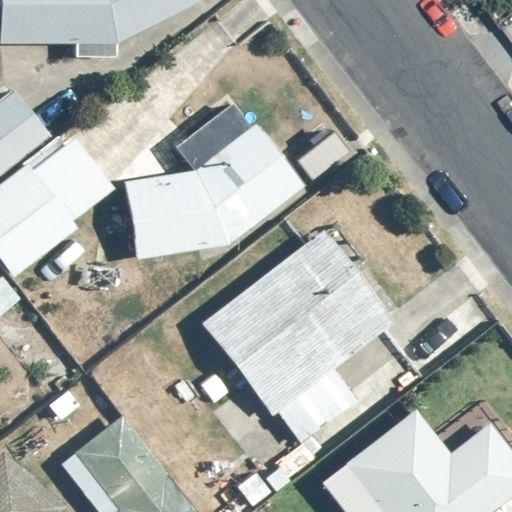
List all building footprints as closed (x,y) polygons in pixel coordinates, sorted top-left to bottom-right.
[(0,0),(1,42),(117,42),(200,0),(0,0)] [(0,160),(46,128),(13,82),(0,91),(0,160)] [(195,170),(124,182),(137,260),(228,245),(306,185),(257,122),(195,170)] [(107,182),(62,125),(0,173),(0,262),(6,270),(69,222),(64,215),(107,182)] [(325,229),(200,322),(272,418),(397,325),(325,229)] [(417,407),(347,461),(386,511),(490,511),(511,496),(511,448),(492,422),(452,453),(417,407)] [(52,458),(96,511),(188,511),(107,413),(52,458)] [(4,451),(0,456),(0,511),(66,511),(70,507),(4,451)]
